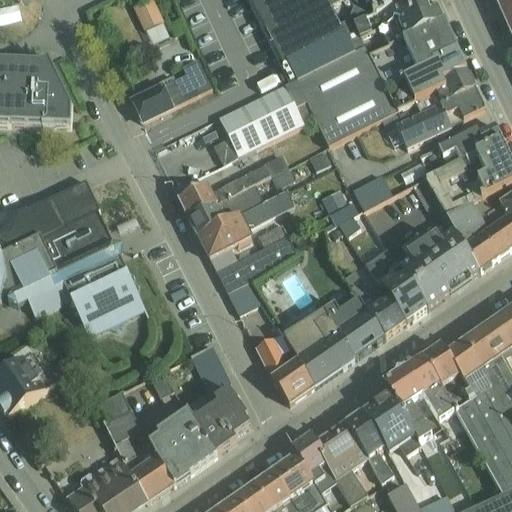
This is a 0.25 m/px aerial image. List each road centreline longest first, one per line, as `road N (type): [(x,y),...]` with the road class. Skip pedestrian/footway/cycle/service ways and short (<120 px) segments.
road 1 (residential): [(280,438),(129,150)]
road 2 (tertiary): [(511,284),(280,438)]
road 3 (tertiary): [(280,438),(174,511)]
